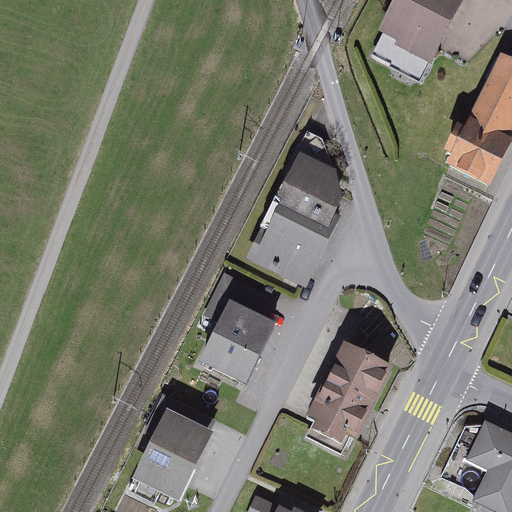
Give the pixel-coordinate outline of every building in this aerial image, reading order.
[(464,0),(394,0),(379,30),(385,33),(374,54),(393,63),(391,66),(419,80),(429,60),(432,62),(464,0)] [(511,137),(511,58),(501,52),(465,124),(458,120),(444,149),(452,153),(447,162),(489,183),(511,137)] [(307,131),(298,151),(337,169),(325,139),(307,131)] [(337,169),(298,151),(246,261),(303,288),(346,196),(337,169)] [(204,315),(218,323),(231,298),(270,318),(279,299),(225,273),(204,315)] [(270,318),(231,298),(218,323),(200,359),(246,382),(277,322),(270,318)] [(394,364),(343,340),(308,414),(316,418),(308,435),(344,452),(351,436),(358,439),(394,364)] [(163,393),(141,437),(149,441),(132,476),(180,500),(215,429),(213,428),(217,420),(163,393)] [(511,511),(511,433),(503,429),(485,421),(466,460),(488,471),(473,501),(495,511),(511,511)] [(292,511),(256,495),(248,511),(307,511),(294,506),(292,511)]
